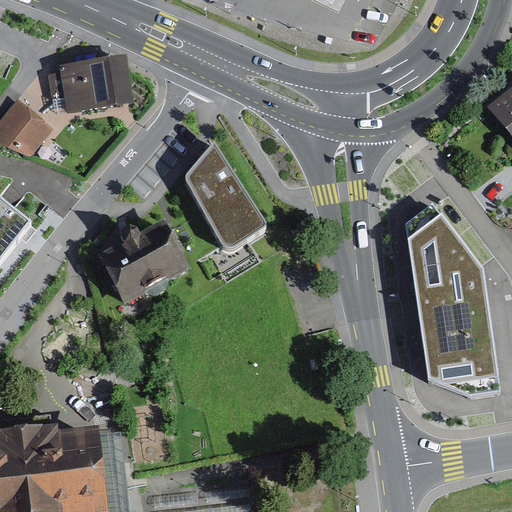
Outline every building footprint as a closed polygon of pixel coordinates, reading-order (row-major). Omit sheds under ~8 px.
[(293,0),(320,13),(326,0),(293,0)] [(115,66),(55,74),(60,114),(120,105),(115,66)] [(511,134),(511,97),(494,113),(511,134)] [(0,122),(0,146),(26,159),(46,132),(12,107),(0,122)] [(264,233),(214,157),(188,187),(230,255),(264,233)] [(0,262),(30,225),(0,201),(0,262)] [(484,282),(444,229),(409,256),(428,392),(460,403),(500,398),(484,282)] [(163,235),(106,265),(126,305),(184,275),(163,235)] [(0,511),(101,511),(93,444),(59,448),(58,442),(0,449),(0,511)]
